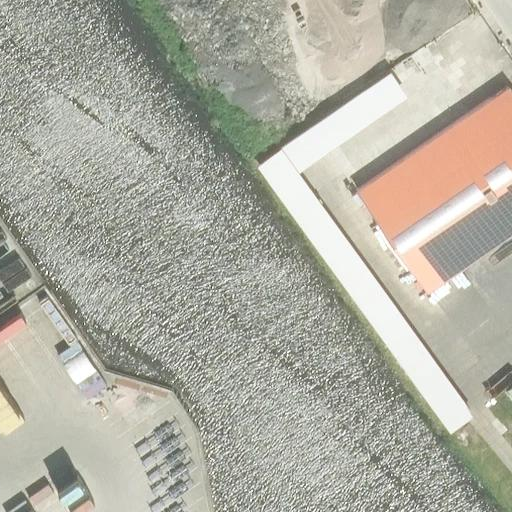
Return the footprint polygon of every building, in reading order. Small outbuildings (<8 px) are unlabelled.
[(511,93),(506,86),(359,189),(358,188),(357,190),(427,290),(428,289),(428,288),(511,229),(511,93)] [(282,145),(297,166),(311,156),(297,135),(282,145)] [(280,148),(256,165),(434,411),(458,394),(280,148)] [(33,371),(58,403),(80,387),(68,371),(89,354),(42,292),(3,322),(2,322),(0,323),(0,365),(15,385),(33,371)] [(511,383),(478,410),(511,452),(511,383)] [(0,440),(12,432),(0,414),(0,440)]
